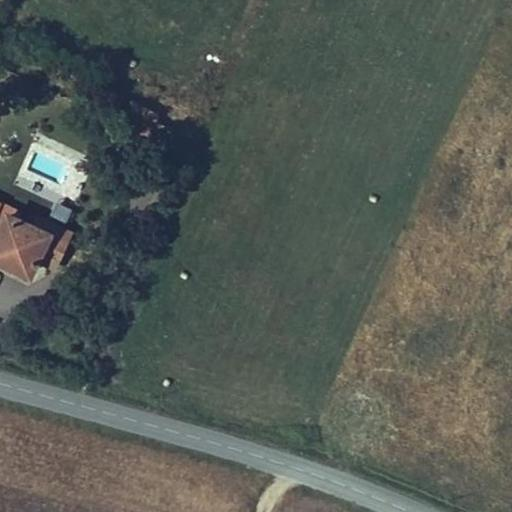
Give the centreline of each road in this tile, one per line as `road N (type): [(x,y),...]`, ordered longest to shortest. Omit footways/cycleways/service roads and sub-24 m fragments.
road 1 (tertiary): [(0,380),(291,465),(409,511)]
road 2 (unknown): [(0,304),(57,268),(92,218)]
